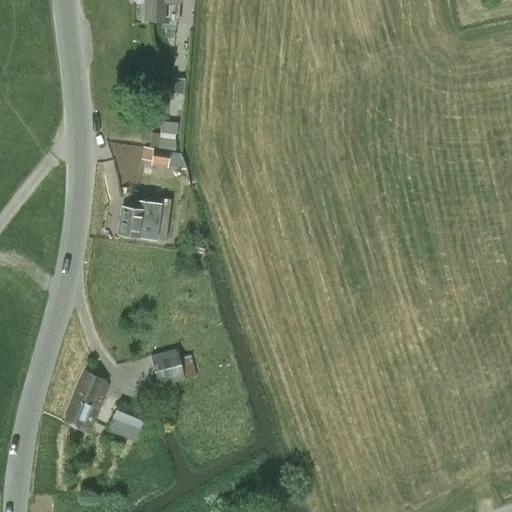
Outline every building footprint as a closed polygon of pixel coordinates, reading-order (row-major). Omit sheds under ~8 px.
[(146,0),(147,2),(146,20),(179,21),(180,0),(146,0)] [(137,63),(139,75),(156,73),(155,61),(137,63)] [(168,163),(169,153),(152,150),(150,162),(168,165),(168,163)] [(175,151),(169,151),(169,153),(168,163),(185,166),(180,152),(175,151)] [(118,233),(156,238),(161,204),(136,200),(135,208),(122,206),(118,233)] [(160,385),(184,379),(198,374),(190,353),(178,355),(175,348),(152,354),(160,385)] [(88,432),(107,385),(104,380),(84,370),(64,420),(88,432)] [(134,440),(146,411),(120,401),(108,430),(134,440)]
